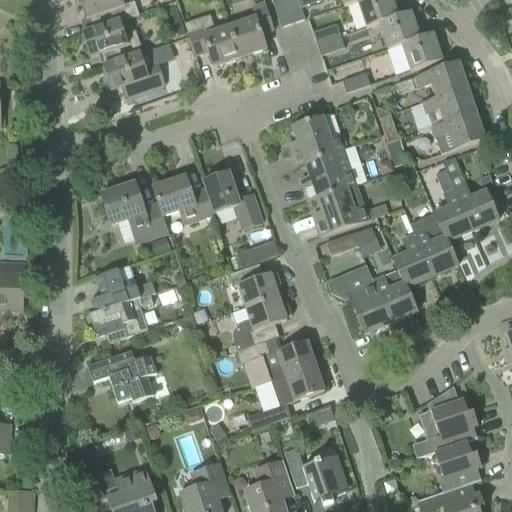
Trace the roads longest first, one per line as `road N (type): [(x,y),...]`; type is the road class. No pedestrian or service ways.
road 1 (residential): [(357,399),(328,323),(305,295),(238,120)]
road 2 (residential): [(51,370),(55,155)]
road 3 (residential): [(55,155),(120,132),(144,147),(238,120)]
road 4 (residential): [(464,336),(476,369),(499,396),(511,487)]
road 5 (residential): [(55,155),(46,36),(35,0)]
road 6 (residential): [(48,511),(51,370)]
road 7 (residential): [(357,399),(419,378),(464,336)]
